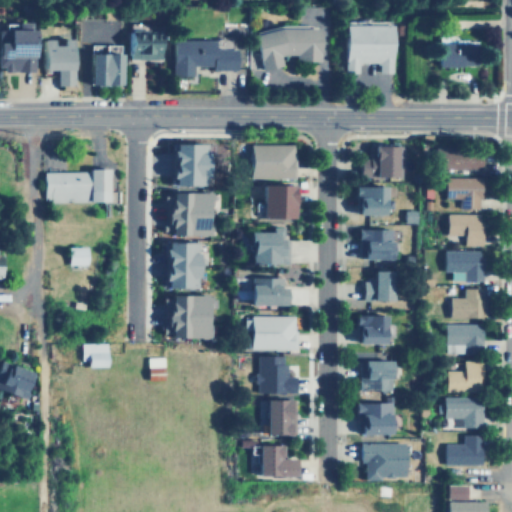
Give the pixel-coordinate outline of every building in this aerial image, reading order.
[(339,25),(339,74),(359,73),(359,64),(373,64),(373,73),(388,73),(388,24),(339,25)] [(0,72),(29,72),(28,28),(0,28),(0,72)] [(289,62),(317,61),(316,28),(248,30),(249,69),(277,68),(277,57),(288,56),(289,62)] [(127,60),(159,60),(159,31),(127,31),(127,60)] [(33,71),(51,71),(51,86),(68,86),(68,40),(33,40),(33,71)] [(436,42),(477,43),(477,64),(436,63),(436,42)] [(167,43),(167,76),(189,76),(189,68),(231,68),(231,43),(167,43)] [(81,85),(114,85),(115,45),(82,44),(81,85)] [(172,139),(203,140),(202,149),(209,149),(209,168),(202,168),(202,181),(171,181),(172,139)] [(290,178),(290,145),(243,145),(243,178),(290,178)] [(390,146),(367,146),(367,159),(354,159),(354,178),(369,178),(390,178),(390,146)] [(479,150),(449,150),(449,168),(479,168),(479,150)] [(104,200),(104,170),(38,170),(38,201),(104,200)] [(475,209),(476,178),(439,177),(438,197),(455,197),(455,209),(475,209)] [(252,185),(252,218),(289,218),(289,185),(252,185)] [(350,186),(350,197),(350,214),(364,214),(381,214),(380,204),(380,195),(381,186),(369,186),(350,186)] [(165,192),(176,192),(176,188),(213,188),(212,229),(164,229),(164,222),(167,222),(167,200),(164,200),(165,192)] [(380,195),(389,195),(389,204),(380,204),(380,195)] [(402,209),(402,221),(414,221),(414,209),(402,209)] [(443,216),(443,244),(477,243),(476,216),(443,216)] [(395,229),(364,229),(352,229),(353,259),(387,258),(387,249),(395,249),(395,229)] [(239,263),(275,264),(276,230),(239,230),(239,263)] [(163,240),(170,240),(170,237),(195,237),(195,251),(201,251),(201,273),(194,273),(194,284),(163,283),(163,240)] [(62,264),(80,264),(80,246),(62,246),(62,264)] [(479,281),(479,249),(438,249),(439,269),(448,269),(448,281),(479,281)] [(387,271),(364,271),(365,282),(356,282),(357,300),(387,300),(387,271)] [(277,305),(277,277),(239,277),(240,305),(277,305)] [(480,317),(480,284),(458,284),(458,296),(444,297),(444,318),(480,317)] [(163,294),(170,294),(170,291),(212,291),(212,333),(171,333),(171,330),(163,330),(163,324),(166,324),(166,301),(163,301),(163,294)] [(288,316),(238,316),(238,350),(288,350),(288,316)] [(378,316),(349,316),(349,344),(378,344),(378,316)] [(478,324),(441,324),(441,354),(478,354),(478,324)] [(100,366),(100,342),(75,343),(76,367),(100,366)] [(252,355),(277,355),(277,363),(282,363),(282,375),(292,375),(292,390),(252,390),(252,355)] [(158,357),(141,357),(141,380),(158,380),(158,357)] [(354,390),(384,390),(384,360),(354,360),(354,390)] [(458,370),(441,370),(441,391),(476,391),(476,360),(458,360),(458,370)] [(0,391),(22,391),(22,367),(0,367),(0,391)] [(439,397),(438,417),(458,417),(458,427),(478,427),(478,398),(439,397)] [(257,435),(282,435),(282,399),(257,399),(257,435)] [(387,433),(387,403),(351,403),(351,433),(387,433)] [(477,465),(477,434),(459,434),(459,444),(441,444),(441,465),(477,465)] [(356,477),(400,477),(400,442),(356,442),(356,477)] [(251,445),(252,476),(290,475),(290,457),(273,458),(273,445),(251,445)] [(443,486),(443,511),(483,511),(483,500),(463,500),(463,486),(443,486)]
